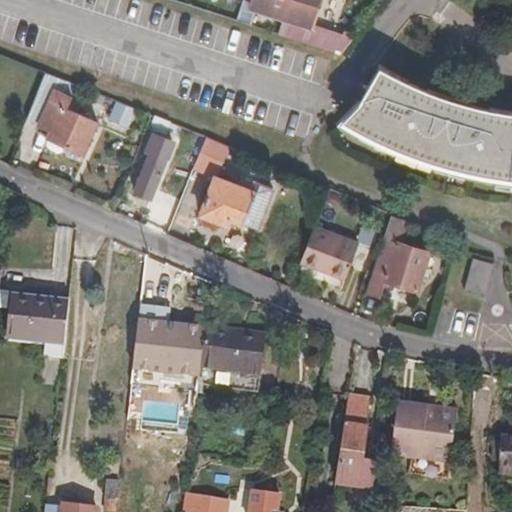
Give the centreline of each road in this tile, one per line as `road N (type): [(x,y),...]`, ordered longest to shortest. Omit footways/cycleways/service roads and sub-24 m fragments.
road 1 (residential): [(511,361),(456,357),(364,333),(0,176)]
road 2 (unknown): [(84,213),(54,501)]
road 3 (residential): [(511,84),(459,71),(381,25)]
